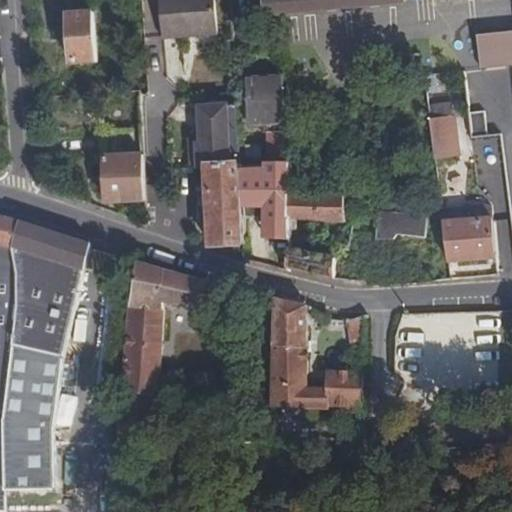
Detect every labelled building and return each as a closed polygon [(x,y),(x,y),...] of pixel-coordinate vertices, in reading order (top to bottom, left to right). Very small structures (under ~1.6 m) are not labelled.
[(160,0),(163,39),(216,36),(213,0),(160,0)] [(263,0),(265,13),(404,1),(404,0),(263,0)] [(73,63),(97,62),(93,12),(69,13),(73,63)] [(511,31),(478,35),(482,69),(511,66),(511,31)] [(435,75),(425,76),(427,91),(428,95),(438,94),(435,75)] [(283,77),(248,77),(252,127),(265,126),(265,133),(268,133),(269,163),(270,163),(270,172),(241,171),(243,217),(268,217),(269,237),(291,237),(291,217),(291,194),(292,153),(291,132),(290,125),(285,125),(283,77)] [(413,92),(405,93),(404,93),(406,109),(429,107),(429,106),(428,95),(427,91),(413,92)] [(431,119),(453,117),(452,104),(429,106),(429,107),(430,109),(431,119)] [(412,152),(435,150),(431,119),(430,109),(413,111),(415,138),(410,138),(412,152)] [(202,144),(203,168),(208,168),(241,166),(237,112),(210,114),(211,132),(211,144),(202,144)] [(309,112),(289,112),(290,125),(291,132),(309,132),(309,112)] [(435,150),(436,154),(436,158),(458,156),(453,117),(431,119),(435,150)] [(146,201),(143,131),(105,132),(107,201),(146,201)] [(191,169),(203,168),(202,144),(211,144),(211,132),(201,133),(201,138),(189,139),(191,169)] [(485,159),(475,160),(478,185),(488,183),(485,159)] [(211,245),(245,244),(243,217),(241,171),(241,166),(208,168),(209,193),(214,194),(214,215),(210,215),(211,245)] [(291,194),(291,217),(345,220),(345,194),(291,194)] [(444,223),(449,261),(497,255),(493,217),(492,205),(443,210),(444,223)] [(380,217),(374,239),(393,238),(429,236),(426,215),(397,212),(381,210),(380,217)] [(0,216),(0,411),(6,412),(21,317),(24,265),(15,245),(21,222),(0,216)] [(69,339),(92,252),(93,247),(21,222),(15,245),(24,265),(21,317),(6,412),(2,445),(10,445),(63,446),(63,443),(62,394),(64,363),(69,339)] [(433,256),(429,236),(393,238),(393,256),(399,256),(433,256)] [(370,239),(368,280),(368,287),(395,284),(394,264),(398,262),(399,256),(393,256),(393,238),(374,239),(370,239)] [(290,249),(290,267),(336,278),(336,258),(290,249)] [(394,264),(395,284),(434,280),(433,256),(399,256),(398,262),(394,264)] [(121,397),(121,447),(144,447),(147,408),(152,408),(159,403),(165,304),(201,309),(207,282),(133,263),(130,277),(137,278),(125,357),(121,397)] [(307,386),(308,305),(275,297),(273,383),(272,405),(307,405),(306,408),(327,407),(327,405),(362,404),(363,369),(326,369),(326,386),(307,386)] [(2,445),(6,412),(0,411),(0,510),(11,510),(10,490),(10,445),(2,445)] [(10,490),(63,489),(63,446),(10,445),(10,490)]
